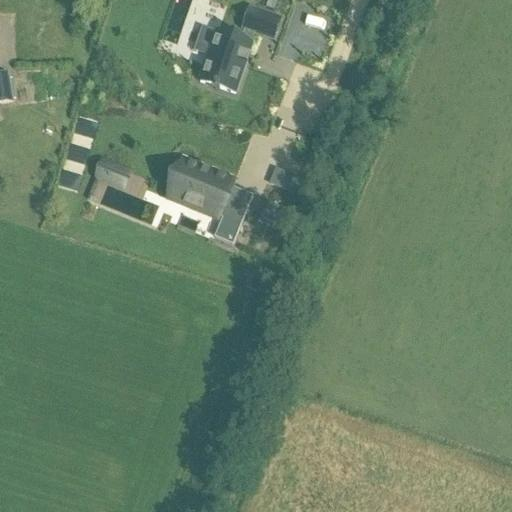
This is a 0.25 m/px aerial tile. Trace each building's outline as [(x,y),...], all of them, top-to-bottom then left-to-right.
[(233,35),(214,85),(249,98),(271,39),(289,46),(297,24),(267,12),(258,35),(260,35),(257,44),(233,35)] [(7,76),(0,77),(0,105),(12,103),(7,76)] [(4,106),(0,107),(0,125),(11,121),(4,106)] [(225,166),(176,146),(168,165),(187,172),(186,176),(185,176),(164,228),(200,242),(200,243),(201,243),(209,222),(212,223),(212,222),(210,221),(212,216),(214,217),(215,215),(212,215),(222,190),(221,189),(221,190),(216,189),(225,166)] [(268,205),(262,220),(278,227),(284,211),(268,205)] [(116,240),(139,242),(141,223),(117,221),(116,240)]
